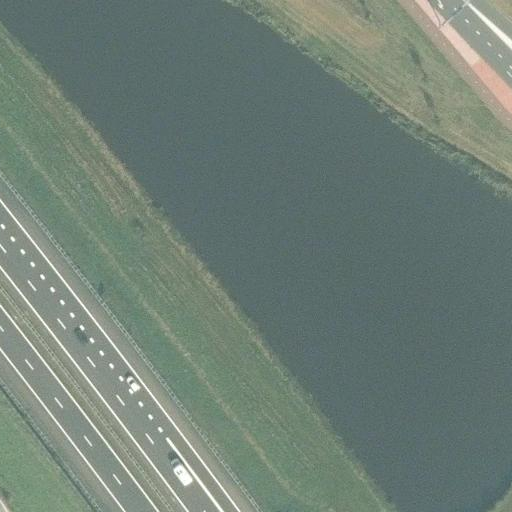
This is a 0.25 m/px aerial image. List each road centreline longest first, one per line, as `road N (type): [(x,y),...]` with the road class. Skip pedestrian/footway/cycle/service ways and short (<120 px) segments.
road 1 (motorway): [(202,511),(0,248)]
road 2 (motorway): [(0,328),(141,511)]
